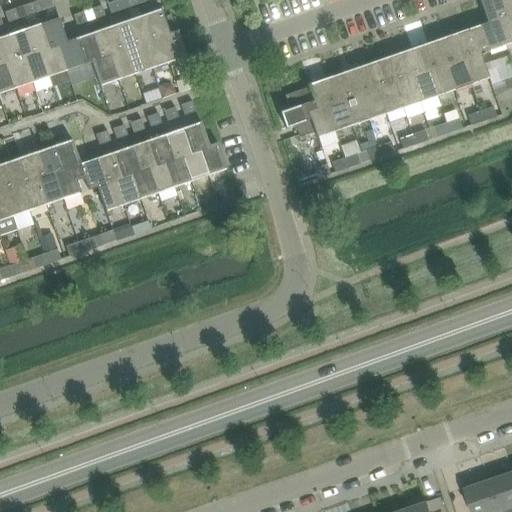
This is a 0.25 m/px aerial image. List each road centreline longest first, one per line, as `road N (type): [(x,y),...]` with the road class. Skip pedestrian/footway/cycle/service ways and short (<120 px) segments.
road 1 (residential): [(0,405),(271,310),(290,293),(299,265),(226,49)]
road 2 (tertiary): [(0,495),(511,312)]
road 3 (residential): [(227,511),(511,412)]
road 4 (residential): [(226,49),(370,0)]
